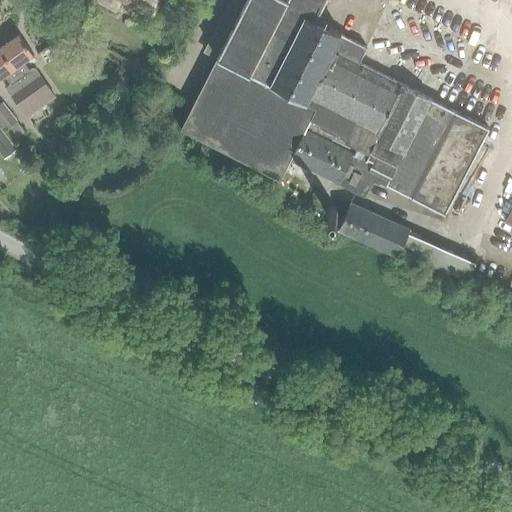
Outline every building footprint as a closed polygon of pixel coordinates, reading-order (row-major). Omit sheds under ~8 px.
[(106,0),(109,1),(109,0),(116,0),(152,20),(163,0),(106,0)] [(340,33),(314,20),(324,0),(230,0),(205,50),(217,56),(179,128),(278,179),(289,157),(363,195),(372,178),(444,214),(488,128),(358,63),(366,47),(340,34),(340,33)] [(78,46),(72,40),(58,28),(49,38),(64,50),(70,56),(78,46)] [(18,34),(0,47),(0,51),(42,104),(54,96),(33,67),(29,70),(22,61),(33,54),(18,34)] [(25,116),(42,104),(0,51),(0,77),(4,75),(10,84),(5,87),(25,116)] [(0,124),(4,131),(17,120),(2,102),(0,103),(0,124)] [(15,148),(2,132),(0,129),(0,149),(5,156),(15,148)] [(54,157),(70,162),(77,142),(61,136),(54,157)] [(408,230),(409,228),(349,202),(337,229),(397,255),(400,249),(411,254),(419,235),(408,230)]
